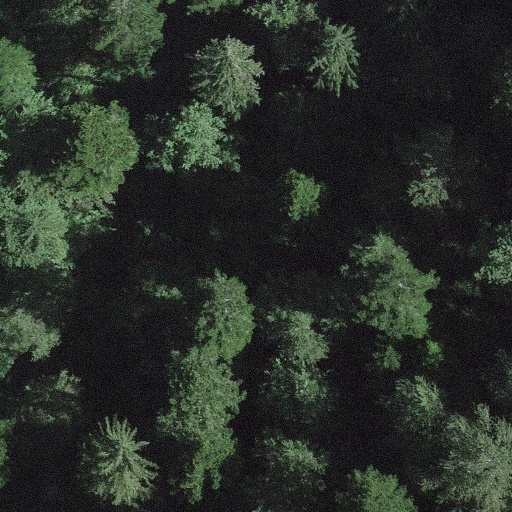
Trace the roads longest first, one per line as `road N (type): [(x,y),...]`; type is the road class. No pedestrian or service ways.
road 1 (track): [(0,501),(41,316),(216,0)]
road 2 (track): [(131,153),(249,51),(287,0)]
